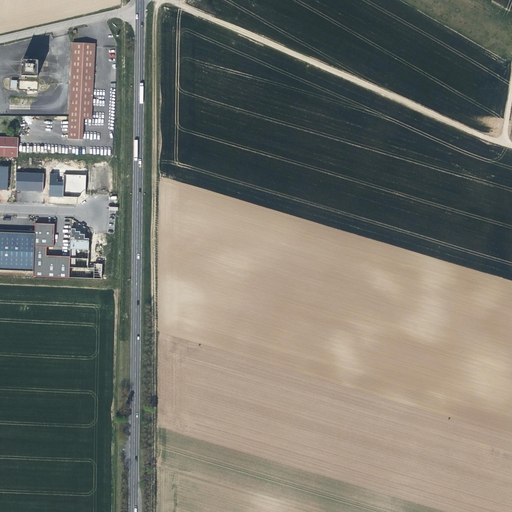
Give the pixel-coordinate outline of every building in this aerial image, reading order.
[(92,121),(94,46),(72,46),(69,122),(69,142),(82,142),(83,121),(92,121)] [(39,65),(40,61),(23,61),(23,81),(26,81),(26,78),(39,78),(39,65)] [(0,158),(18,159),(19,141),(0,140),(0,158)] [(0,192),(10,193),(11,169),(0,169),(0,173),(0,192)] [(49,196),(63,197),(63,181),(57,181),(57,173),(49,173),(49,196)] [(76,195),(85,195),(86,175),(64,174),(64,194),(76,194),(76,195)] [(44,194),(45,177),(17,176),(16,193),(27,194),(44,194)] [(36,226),(34,278),(69,280),(71,259),(66,259),(55,258),(47,258),(47,252),(47,249),(54,249),(55,232),(55,226),(51,226),(40,226),(36,226)] [(0,272),(34,273),(36,231),(36,229),(0,227),(0,272)] [(71,228),(70,249),(89,249),(89,238),(84,238),(85,234),(80,234),(80,229),(71,228)]
